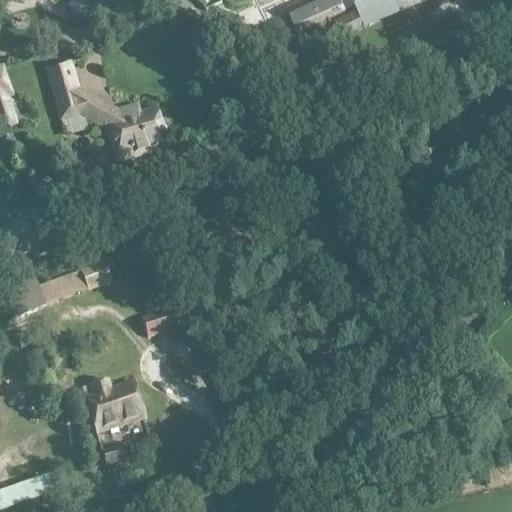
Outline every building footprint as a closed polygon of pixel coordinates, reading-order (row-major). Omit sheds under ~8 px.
[(86,0),(68,7),(74,23),(98,14),(109,10),(109,11),(136,0),(86,0)] [(313,0),(285,13),(294,30),(342,8),(338,0),(313,0)] [(366,0),(342,0),(341,1),(350,13),(368,2),(366,0)] [(426,0),(428,4),(431,11),(453,2),(451,0),(426,0)] [(357,13),(334,22),(341,39),(364,29),(357,13)] [(463,52),(455,34),(411,54),(420,73),(463,52)] [(15,96),(3,63),(0,64),(0,130),(0,131),(19,125),(10,98),(15,96)] [(409,79),(404,67),(402,64),(382,73),(389,88),(409,79)] [(84,115),(69,65),(46,72),(60,122),(84,115)] [(167,148),(155,110),(137,115),(136,112),(121,116),(92,100),(86,110),(89,120),(107,130),(108,134),(112,133),(121,162),(167,148)] [(89,129),(72,133),(75,147),(93,143),(89,129)] [(0,234),(0,265),(33,250),(25,231),(22,224),(0,234)] [(200,261),(219,259),(216,241),(197,244),(200,261)] [(88,294),(111,284),(107,274),(115,271),(110,259),(108,259),(104,250),(86,257),(89,263),(78,268),(79,271),(39,288),(35,278),(0,293),(0,302),(9,324),(87,292),(88,294)] [(148,340),(177,330),(171,310),(141,320),(148,340)] [(28,333),(15,337),(20,350),(33,346),(28,333)] [(150,351),(169,347),(167,338),(148,342),(150,351)] [(89,415),(138,399),(133,384),(109,392),(106,384),(82,392),(89,415)] [(283,385),(269,390),(276,407),(289,402),(283,385)] [(138,399),(89,415),(97,438),(145,421),(138,399)] [(105,469),(131,460),(127,446),(119,449),(119,447),(100,453),(105,469)] [(171,479),(147,486),(152,503),(176,496),(184,494),(179,476),(171,479)] [(57,486),(0,503),(0,511),(30,511),(62,502),(57,486)]
